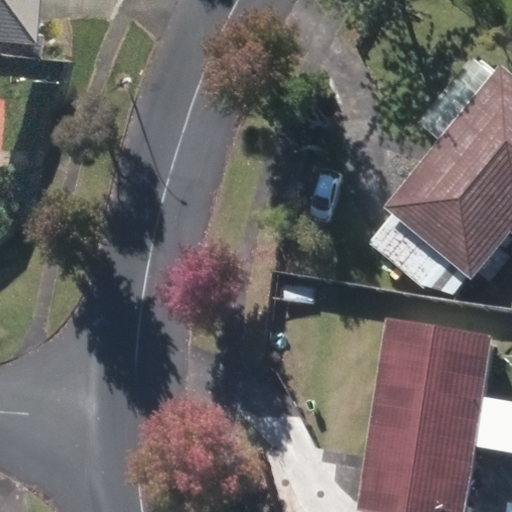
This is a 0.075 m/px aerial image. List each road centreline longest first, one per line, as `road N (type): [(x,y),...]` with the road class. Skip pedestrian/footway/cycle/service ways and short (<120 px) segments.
road 1 (residential): [(240,0),(219,32),(158,191),(132,420)]
road 2 (residential): [(0,410),(132,420)]
